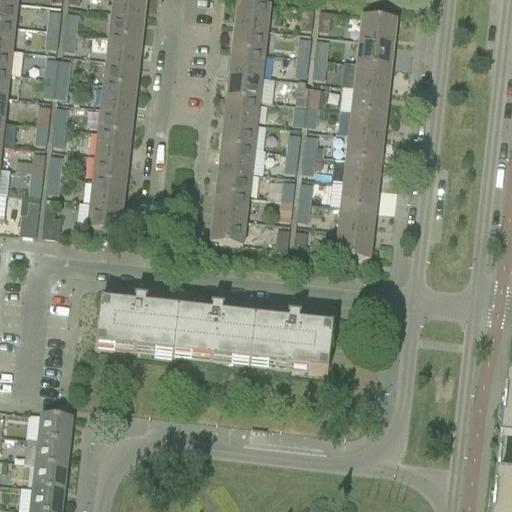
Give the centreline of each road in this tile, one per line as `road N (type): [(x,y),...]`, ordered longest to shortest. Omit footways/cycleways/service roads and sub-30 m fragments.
road 1 (tertiary): [(394,472),(143,448),(115,466),(103,511)]
road 2 (tertiary): [(474,306),(506,0)]
road 3 (tertiary): [(443,0),(410,305)]
road 4 (unclassified): [(140,277),(174,0)]
road 5 (unclassified): [(410,305),(140,277)]
road 6 (unclassified): [(140,277),(39,268),(23,414)]
road 7 (tertiary): [(454,510),(474,306)]
road 8 (tertiary): [(410,305),(394,472)]
